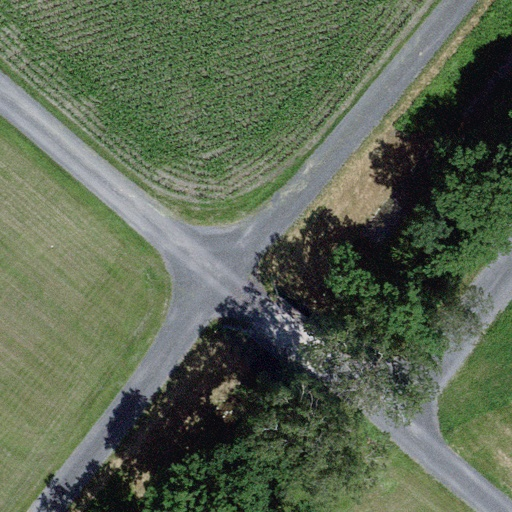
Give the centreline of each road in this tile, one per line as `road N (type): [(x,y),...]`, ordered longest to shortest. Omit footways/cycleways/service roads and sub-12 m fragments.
road 1 (track): [(459,0),(38,511)]
road 2 (track): [(497,511),(396,418),(221,283),(0,94)]
road 3 (track): [(511,275),(396,418)]
